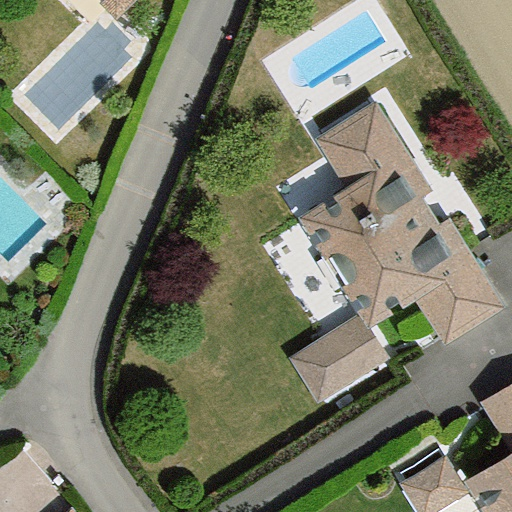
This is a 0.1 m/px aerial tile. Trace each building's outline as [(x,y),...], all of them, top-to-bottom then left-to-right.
[(107,0),(121,13),(134,0),(107,0)] [(455,340),(510,307),(387,105),(327,141),(358,191),(324,212),(390,320),(429,297),(455,340)] [(394,363),(365,319),(297,363),(326,407),(394,363)] [(511,511),(511,395),(491,408),(511,442),(511,463),(487,479),(507,511),(511,511)] [(425,511),(478,511),(464,448),(413,460),(425,511)]
